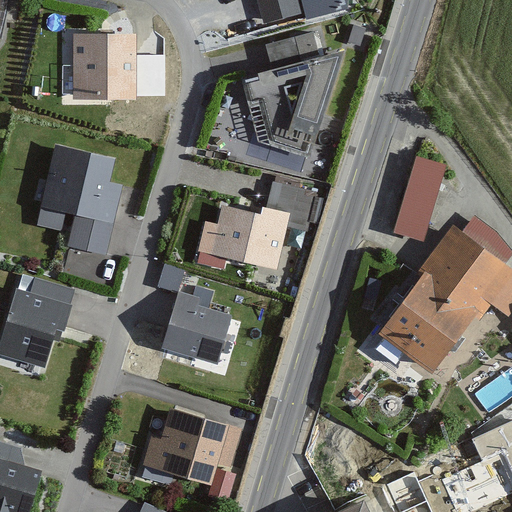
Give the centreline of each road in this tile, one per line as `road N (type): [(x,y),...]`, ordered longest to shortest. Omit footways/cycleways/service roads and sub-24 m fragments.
road 1 (residential): [(69,511),(185,117),(190,49),(161,0)]
road 2 (tertiary): [(260,511),(419,0)]
road 3 (unknown): [(511,233),(428,123),(387,103)]
